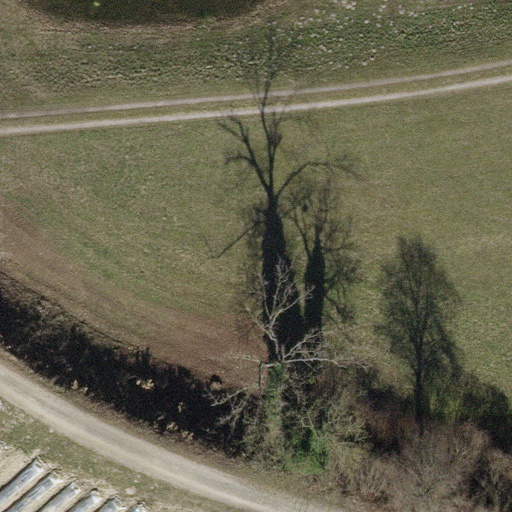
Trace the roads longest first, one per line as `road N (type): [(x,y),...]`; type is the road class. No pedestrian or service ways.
road 1 (track): [(0,132),(446,97),(511,75)]
road 2 (track): [(293,511),(194,480),(0,391)]
